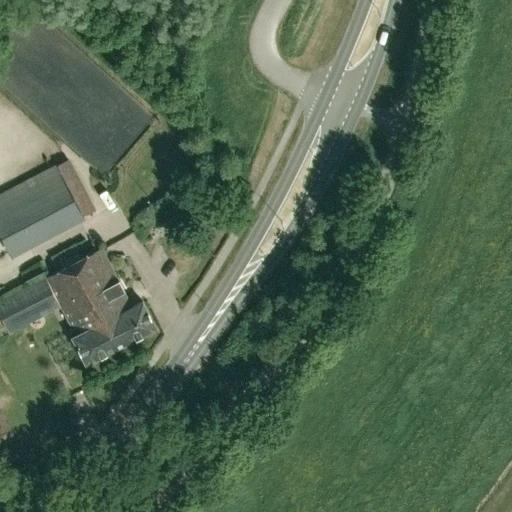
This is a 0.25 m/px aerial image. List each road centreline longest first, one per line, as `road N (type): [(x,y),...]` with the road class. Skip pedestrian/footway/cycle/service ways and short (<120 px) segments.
road 1 (unclassified): [(146,511),(272,374),(320,306),(364,234),(407,128)]
road 2 (primary): [(365,0),(302,149),(189,355)]
road 3 (primary): [(189,355),(296,227),(358,109)]
road 4 (primary): [(70,511),(189,355)]
road 5 (unclassified): [(407,128),(431,0)]
